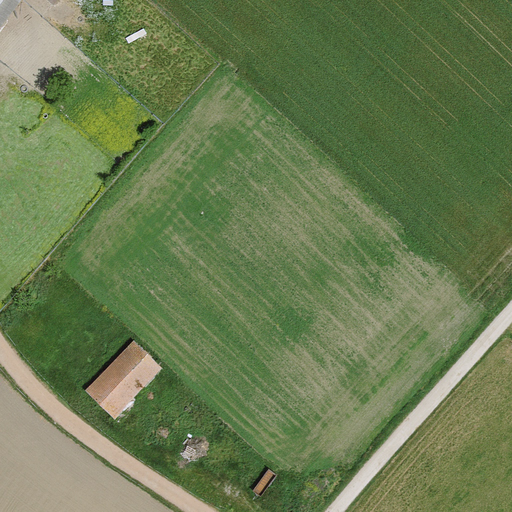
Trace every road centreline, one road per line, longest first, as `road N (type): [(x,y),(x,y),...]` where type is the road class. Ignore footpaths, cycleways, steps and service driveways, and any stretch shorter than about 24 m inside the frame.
road 1 (track): [(206,511),(91,439),(0,344)]
road 2 (track): [(335,511),(511,311)]
